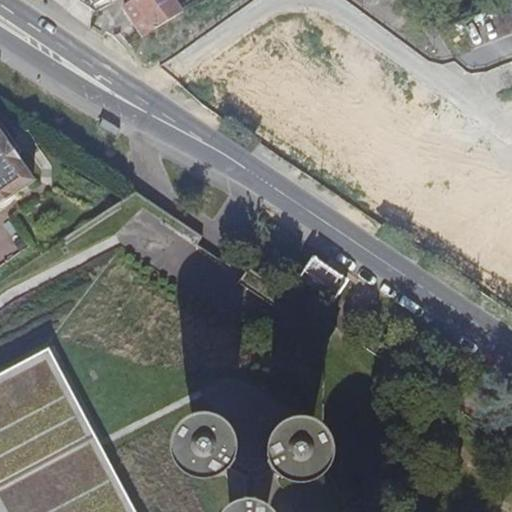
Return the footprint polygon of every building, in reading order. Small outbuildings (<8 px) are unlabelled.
[(70,0),(83,9),(97,0),(70,0)] [(141,36),(197,6),(193,0),(189,0),(178,5),(174,0),(116,0),(102,9),(114,24),(141,9),(145,15),(126,25),(141,36)] [(0,206),(35,182),(0,131),(0,206)] [(0,511),(128,511),(44,353),(0,376),(0,511)] [(266,451),(268,464),(269,454),(272,447),(281,442),(289,442),(295,445),(300,450),(303,456),(302,463),(298,471),(290,476),(282,477),(273,472),(283,482),(297,486),(308,486),(321,481),(328,474),(336,459),(335,445),(329,430),(318,422),(306,418),(296,417),(283,422),(274,429),(268,442),(266,451)] [(221,474),(229,470),(233,463),(234,455),(230,447),(223,442),(215,441),(208,443),(203,447),(200,457),(201,464),(205,470),(211,474),(221,474)] [(269,454),(268,464),(273,472),(282,477),(290,476),(298,471),(302,463),(303,456),(300,450),(295,445),(289,442),(281,442),(272,447),(269,454)] [(233,463),(229,470),(246,480),(245,501),(253,501),(254,481),(273,472),(268,464),(251,474),(233,463)] [(238,504),(245,501),(233,504),(222,511),(272,511),(270,510),(264,505),(259,503),(264,509),(264,511),(232,511),(234,508),(238,504)] [(253,501),(245,501),(238,504),(234,508),(232,511),(264,511),(264,509),(259,503),(253,501)]
